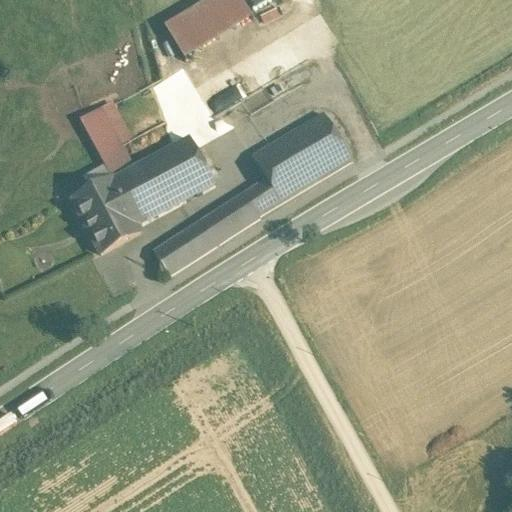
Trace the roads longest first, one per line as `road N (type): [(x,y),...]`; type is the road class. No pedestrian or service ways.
road 1 (secondary): [(0,434),(254,269),(511,117)]
road 2 (track): [(254,269),(391,511)]
